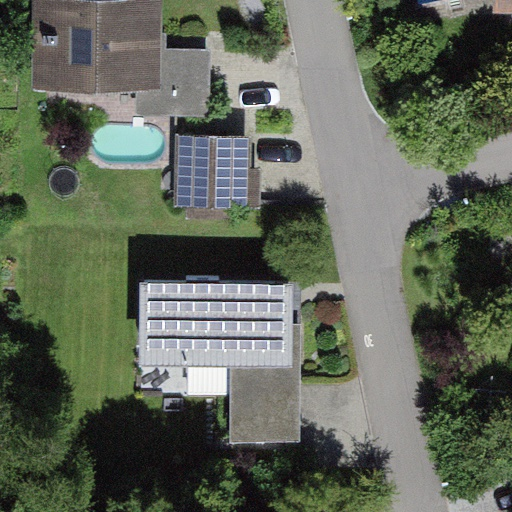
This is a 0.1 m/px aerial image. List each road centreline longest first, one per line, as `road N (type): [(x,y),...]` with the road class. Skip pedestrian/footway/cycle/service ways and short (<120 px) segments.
road 1 (residential): [(361,193),(418,511)]
road 2 (residential): [(322,0),(361,193)]
road 3 (residential): [(361,193),(511,159)]
